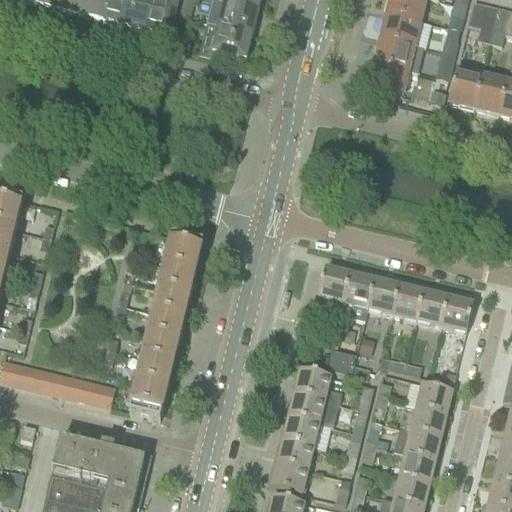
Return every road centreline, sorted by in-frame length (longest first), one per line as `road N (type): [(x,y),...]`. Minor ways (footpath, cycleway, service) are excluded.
road 1 (residential): [(293,110),(0,38)]
road 2 (residential): [(268,225),(0,161)]
road 3 (residential): [(510,282),(268,225)]
road 4 (secondary): [(209,457),(268,225)]
road 5 (residential): [(454,511),(510,282)]
road 6 (residential): [(511,164),(293,110)]
road 7 (residential): [(209,457),(0,408)]
